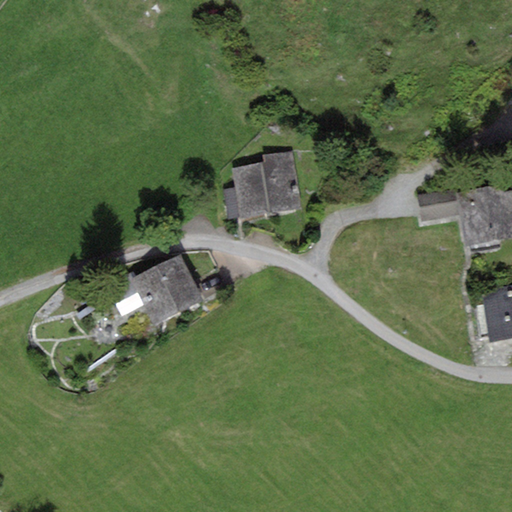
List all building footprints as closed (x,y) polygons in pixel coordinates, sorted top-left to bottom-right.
[(273,168),(242,173),(251,225),(307,215),(296,157),(272,161),(273,168)] [(511,191),(472,201),(484,256),(511,249),(511,191)] [(462,195),(425,201),(429,225),(466,219),(462,195)] [(193,263),(148,285),(169,329),(215,307),(193,263)] [(511,293),(492,297),(502,348),(511,346),(511,293)]
